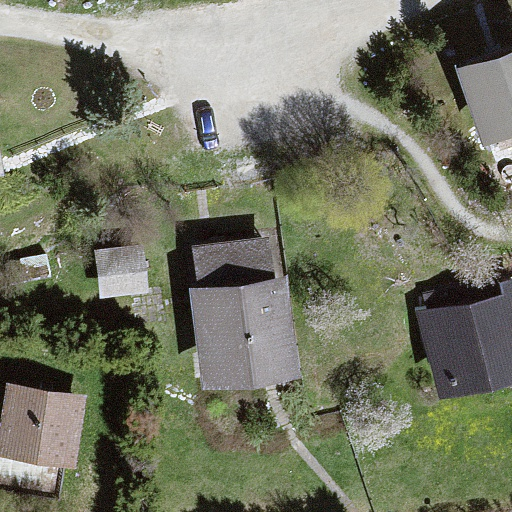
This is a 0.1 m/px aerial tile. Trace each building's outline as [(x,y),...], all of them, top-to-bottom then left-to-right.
[(511,40),(450,61),(477,141),(511,128),(511,40)] [(185,282),(197,380),(292,369),(280,271),(269,273),(265,235),(186,244),(190,282),(185,282)] [(87,252),(90,299),(145,294),(142,248),(87,252)] [(433,398),(511,377),(511,284),(509,271),(489,276),(493,290),(411,310),(433,398)] [(80,393),(0,379),(0,455),(68,466),(80,393)]
